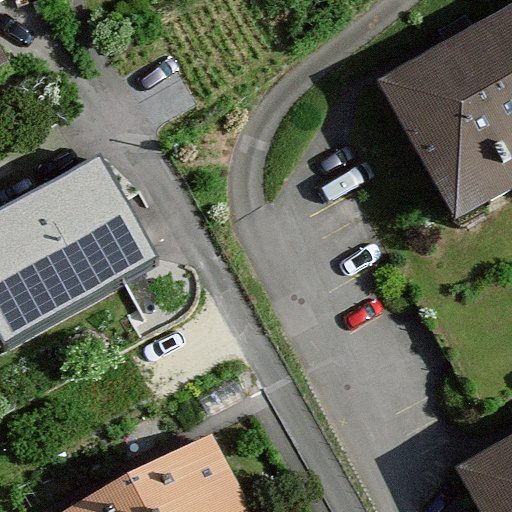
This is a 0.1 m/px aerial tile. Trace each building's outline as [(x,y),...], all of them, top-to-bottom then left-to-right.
[(511,25),(389,92),(462,229),(511,202),(511,25)] [(0,60),(0,81),(9,77),(0,60)] [(99,158),(0,211),(0,339),(5,348),(158,265),(99,158)] [(253,511),(217,447),(134,492),(144,511),(253,511)] [(511,511),(511,460),(467,486),(481,511),(511,511)] [(97,511),(144,511),(134,492),(97,511)]
